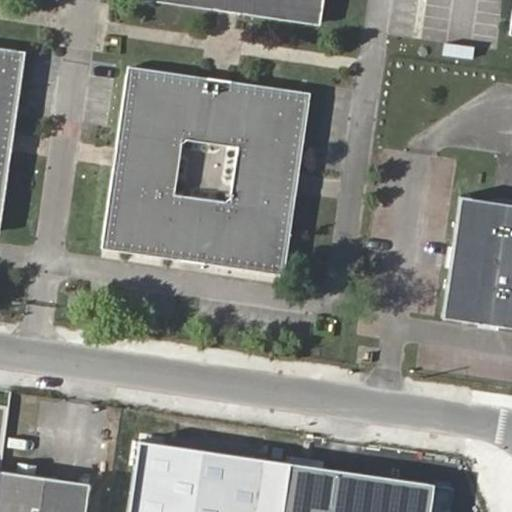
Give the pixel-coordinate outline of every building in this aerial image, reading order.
[(194,0),(324,21),(327,0),(194,0)] [(0,40),(0,227),(28,45),(0,40)] [(132,61),(104,242),(287,272),(314,89),(132,61)] [(440,318),(511,329),(511,203),(458,196),(440,318)] [(156,511),(167,440),(145,436),(133,511),(156,511)] [(286,511),(295,459),(167,440),(156,511),(286,511)] [(18,469),(33,471),(35,461),(19,458),(18,469)] [(0,466),(0,511),(85,511),(90,480),(33,471),(18,469),(0,466)]
